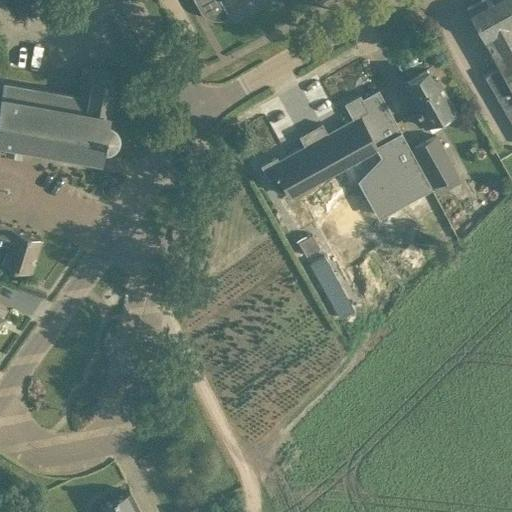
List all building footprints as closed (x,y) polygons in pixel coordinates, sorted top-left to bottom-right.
[(222,18),(230,14),(230,13),(228,14),(220,0),(194,0),(199,9),(205,16),(214,19),(222,18)] [(511,0),(480,0),(466,7),(489,48),(511,34),(511,0)] [(511,34),(489,48),(493,56),(491,57),(494,64),(496,68),(485,74),(485,75),(495,92),(511,121),(511,122),(511,34)] [(107,113),(114,73),(83,68),(78,95),(3,82),(1,94),(0,93),(0,137),(7,139),(5,153),(21,156),(24,142),(101,155),(102,147),(109,147),(114,143),(117,137),(117,130),(113,124),(107,121),(108,113),(107,113)] [(426,126),(455,110),(436,77),(432,79),(427,69),(407,80),(421,106),(416,109),(426,126)] [(357,180),(377,216),(431,186),(432,188),(433,187),(410,147),(388,107),(378,89),(377,90),(378,91),(363,99),(360,94),(344,102),(353,118),(327,132),(322,122),(299,135),(304,145),(279,159),(277,156),(261,165),(268,178),(277,173),(289,194),(374,146),(379,156),(357,180)] [(410,147),(433,187),(458,173),(435,133),(410,147)] [(0,239),(10,243),(4,262),(29,270),(41,235),(0,222),(0,239)] [(312,233),(309,235),(299,241),(297,241),(305,255),(319,247),(312,233)] [(310,262),(315,271),(329,263),(324,254),(310,262)] [(334,272),(329,263),(315,271),(320,280),(334,272)] [(339,281),(334,272),(320,280),(325,289),(339,281)] [(339,281),(325,289),(330,298),(344,290),(339,281)] [(335,307),(349,300),(344,290),(330,298),(335,307)] [(349,300),(335,307),(340,316),(354,308),(349,300)] [(139,511),(136,505),(129,490),(99,505),(102,511),(139,511)]
